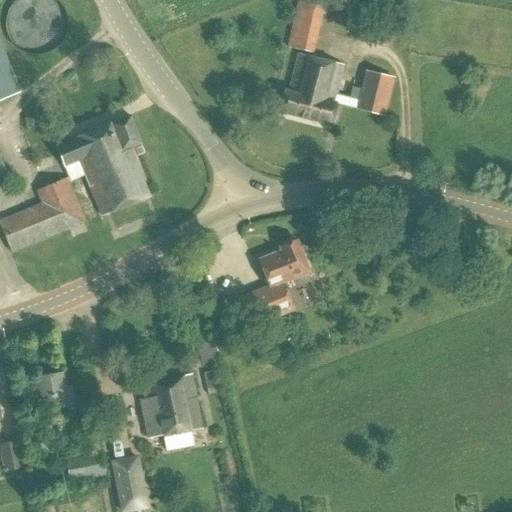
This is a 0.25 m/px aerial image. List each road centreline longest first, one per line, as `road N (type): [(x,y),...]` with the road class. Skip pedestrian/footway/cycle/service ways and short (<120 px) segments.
road 1 (tertiary): [(255,206),(0,321)]
road 2 (tertiary): [(511,218),(391,192),(255,206)]
road 3 (tertiary): [(255,206),(111,0)]
